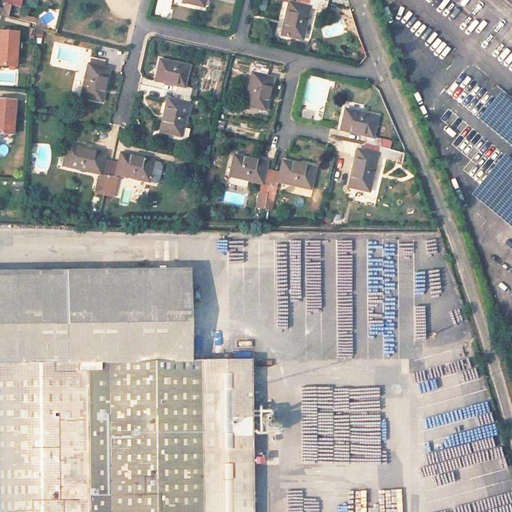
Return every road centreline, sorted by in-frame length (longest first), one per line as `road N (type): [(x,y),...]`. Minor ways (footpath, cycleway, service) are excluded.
road 1 (residential): [(383,80),(448,220),(511,427)]
road 2 (residential): [(383,80),(139,25)]
road 3 (unknown): [(511,146),(463,109),(383,80)]
